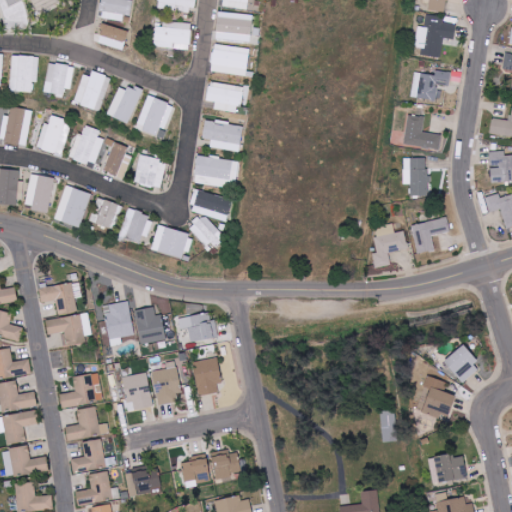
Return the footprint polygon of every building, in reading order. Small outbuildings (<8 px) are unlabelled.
[(24,0),(5,0),(10,8),(24,0)] [(133,0),(131,0),(103,0),(100,18),(123,21),(124,15),(131,16),(133,0)] [(194,0),(159,0),(158,9),(193,13),(194,0)] [(249,0),(223,0),(224,8),(249,9),(249,0)] [(448,0),(430,0),(429,11),(447,13),(448,0)] [(217,40),(252,41),(253,14),(218,13),(217,40)] [(442,58),(444,39),(455,40),(457,25),(443,23),(444,17),(427,15),(425,27),(419,27),(416,47),(423,49),(422,55),(442,58)] [(155,48),(190,49),(191,23),(163,22),(163,28),(156,28),(155,48)] [(99,44),(125,49),(129,30),(103,25),(99,44)] [(212,72),(247,76),(250,48),(214,45),(212,72)] [(39,83),(40,57),(13,56),(12,92),(33,92),(33,82),(39,83)] [(64,96),(66,89),(71,90),(75,67),(50,63),(45,92),(64,96)] [(415,73),(412,98),(436,101),(437,85),(449,86),(451,73),(436,71),(436,75),(415,73)] [(92,77),(83,75),(76,104),(103,110),(111,76),(93,72),(92,77)] [(208,101),(216,102),(215,109),(240,114),(244,87),(211,82),(208,101)] [(130,124),(142,90),(129,85),(127,90),(119,87),(109,116),(130,124)] [(27,146),(33,110),(12,107),(10,116),(5,115),(0,142),(27,146)] [(511,108),(511,121),(493,119),(491,135),(511,137),(511,108)] [(442,135),(424,133),(425,117),(409,115),(407,133),(398,132),(397,144),(440,149),(442,135)] [(71,122),(51,118),(50,124),(44,123),(38,149),(64,155),(71,122)] [(203,139),(212,140),(210,147),(240,152),(244,126),(206,120),(203,139)] [(96,166),(105,139),(99,137),(101,130),(86,126),(83,135),(78,134),(70,158),(96,166)] [(124,179),(133,157),(126,154),(129,147),(108,139),(106,144),(114,146),(104,171),(124,179)] [(490,152),(492,183),(511,182),(511,155),(505,156),(505,151),(490,152)] [(168,162),(141,155),(134,183),(161,189),(168,162)] [(428,159),(404,158),(404,184),(411,185),(411,196),(428,196),(428,159)] [(23,181),(19,181),(20,171),(0,169),(0,204),(21,207),(23,181)] [(26,209),(50,211),(54,178),(30,175),(26,209)] [(91,193),(65,186),(56,221),(82,228),(91,193)] [(232,199),(198,192),(193,214),(228,220),(232,199)] [(486,197),(490,213),(502,210),(507,228),(511,226),(511,195),(501,198),(499,194),(486,197)] [(90,223),(117,229),(122,205),(104,201),(101,215),(92,213),(90,223)] [(149,237),(155,218),(129,210),(121,235),(141,242),(143,235),(149,237)] [(213,241),(216,244),(224,236),(205,214),(190,228),(207,247),(213,241)] [(450,232),(447,218),(412,225),(418,254),(435,250),(432,236),(450,232)] [(195,235),(159,226),(153,250),(184,258),(185,251),(191,252),(195,235)] [(391,266),(389,253),(409,250),(406,231),(396,233),(395,228),(375,231),(378,252),(373,253),(376,268),(391,266)] [(1,290),(0,281),(0,304),(18,302),(16,288),(1,290)] [(40,287),(41,303),(57,301),(58,315),(77,313),(76,298),(82,297),(81,283),(40,287)] [(130,302),(110,304),(111,312),(106,313),(110,345),(122,344),(122,337),(134,336),(130,302)] [(163,315),(156,316),(155,308),(137,310),(141,345),(166,342),(163,315)] [(0,336),(20,343),(24,328),(10,324),(13,315),(0,310),(0,336)] [(48,335),(65,333),(66,346),(86,344),(86,336),(92,335),(90,314),(46,319),(48,335)] [(179,319),(180,331),(190,329),(192,343),(214,339),(210,314),(179,319)] [(464,383),(481,366),(462,346),(444,363),(464,383)] [(0,350),(0,378),(32,374),(29,359),(13,362),(11,349),(0,350)] [(198,396),(219,394),(218,385),(221,384),(219,359),(194,362),(198,396)] [(154,371),(158,406),(179,403),(178,394),(181,394),(177,361),(166,363),(167,370),(154,371)] [(63,409),(104,401),(99,373),(73,378),(76,392),(60,395),(63,409)] [(153,408),(149,374),(124,376),(127,404),(134,403),(135,410),(153,408)] [(19,394),(17,381),(0,383),(0,393),(3,412),(37,407),(35,392),(19,394)] [(448,420),(456,396),(432,387),(423,411),(448,420)] [(99,425),(97,408),(77,410),(79,425),(65,427),(67,440),(110,435),(109,424),(99,425)] [(8,445),(27,442),(25,427),(40,424),(38,411),(4,417),(8,445)] [(383,443),(398,442),(396,411),(382,411),(383,443)] [(86,457),(71,460),(73,474),(107,469),(103,440),(84,443),(86,457)] [(3,451),(7,478),(50,472),(48,457),(31,460),(29,447),(3,451)] [(242,475),(239,453),(231,454),(230,450),(212,453),(216,479),(242,475)] [(210,484),(207,455),(190,456),(191,463),(183,463),(185,486),(210,484)] [(126,472),(130,497),(161,492),(158,467),(126,472)] [(112,489),(109,472),(90,475),(92,489),(75,492),(77,506),(121,499),(119,488),(112,489)] [(173,472),(161,472),(161,491),(174,490),(173,472)] [(17,511),(23,511),(54,511),(53,496),(36,496),(35,485),(17,485),(17,511)] [(340,511),(380,511),(378,491),(362,492),(363,504),(340,507),(340,511)] [(474,511),(474,504),(467,505),(466,498),(448,500),(447,493),(437,494),(439,511),(474,511)] [(252,511),(250,500),(242,501),(241,497),(217,502),(218,511),(252,511)]
